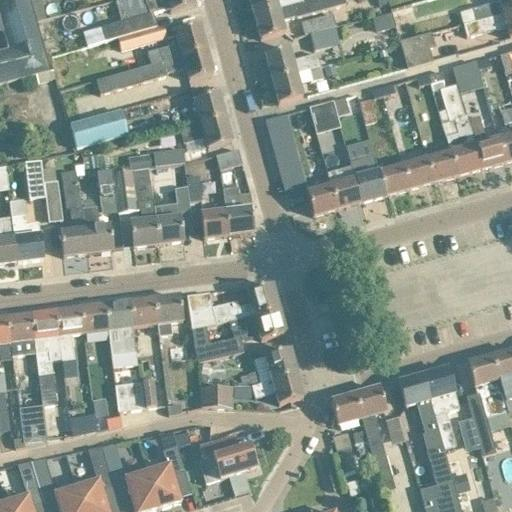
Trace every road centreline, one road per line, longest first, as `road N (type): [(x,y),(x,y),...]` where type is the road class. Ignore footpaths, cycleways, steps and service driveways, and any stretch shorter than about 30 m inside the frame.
road 1 (residential): [(0,303),(284,260)]
road 2 (residential): [(284,260),(212,0)]
road 3 (residential): [(284,260),(511,201)]
road 4 (residential): [(511,339),(323,390)]
road 5 (residential): [(323,390),(259,511)]
road 6 (residential): [(323,390),(284,260)]
